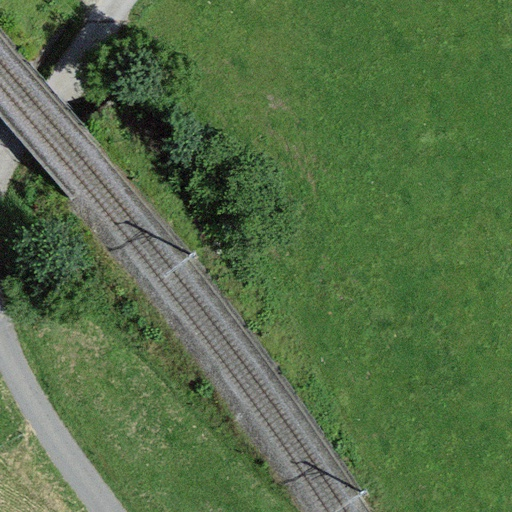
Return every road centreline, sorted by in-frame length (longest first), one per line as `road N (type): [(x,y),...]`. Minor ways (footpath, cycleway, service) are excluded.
road 1 (track): [(130,0),(0,171)]
road 2 (track): [(0,351),(55,455),(97,511)]
